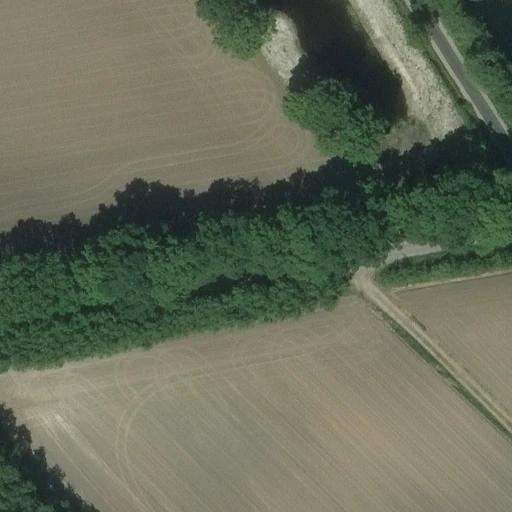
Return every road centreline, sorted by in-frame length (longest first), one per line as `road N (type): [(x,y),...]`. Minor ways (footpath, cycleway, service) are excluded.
road 1 (unclassified): [(0,316),(511,232)]
road 2 (track): [(511,427),(367,288),(353,261)]
road 3 (unclassified): [(412,0),(511,159)]
